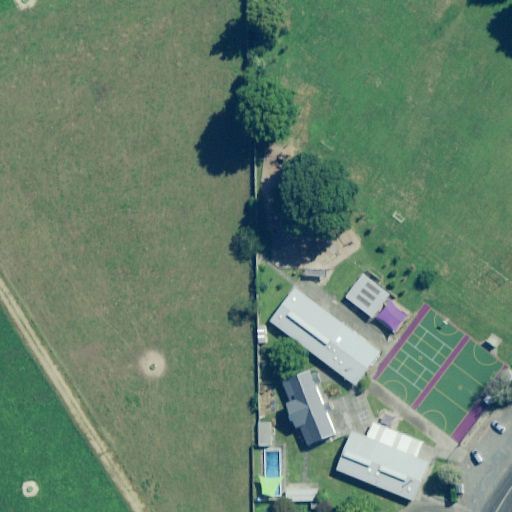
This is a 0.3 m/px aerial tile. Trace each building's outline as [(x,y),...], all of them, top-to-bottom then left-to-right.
[(403,306),(353,268),(332,295),(383,333),(403,306)] [(290,288),(263,324),(344,384),(371,348),(290,288)] [(265,327),(257,327),(258,345),(267,344),(265,327)] [(327,432),(298,368),(268,382),(296,445),(327,432)] [(271,423),(258,424),(259,447),(272,447),(271,423)] [(419,461),(344,426),(325,469),(400,503),(419,461)] [(309,502),(309,510),(314,510),(313,511),(323,511),(323,507),(317,507),(317,486),(288,485),(287,502),(309,502)]
